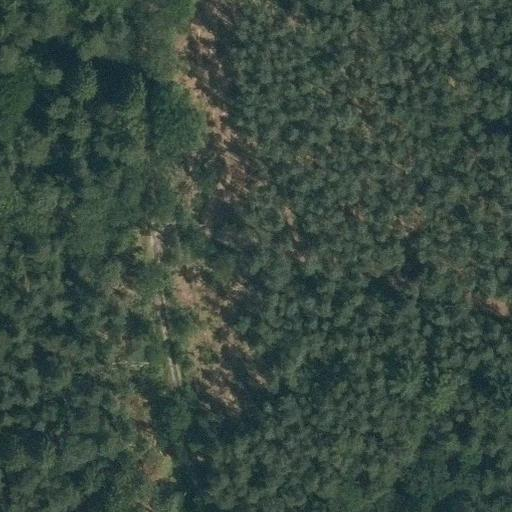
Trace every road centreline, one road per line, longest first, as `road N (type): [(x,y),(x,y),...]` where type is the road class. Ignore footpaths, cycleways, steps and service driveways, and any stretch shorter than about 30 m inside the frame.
road 1 (track): [(0,209),(156,216),(511,306)]
road 2 (track): [(149,0),(163,282),(195,438),(220,511)]
